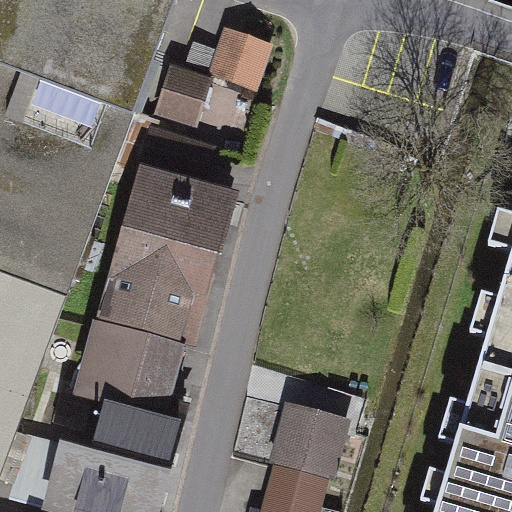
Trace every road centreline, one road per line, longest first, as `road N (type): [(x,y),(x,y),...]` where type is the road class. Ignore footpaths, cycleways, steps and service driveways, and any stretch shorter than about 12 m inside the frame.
road 1 (residential): [(336,14),(212,511)]
road 2 (residential): [(336,14),(511,46)]
